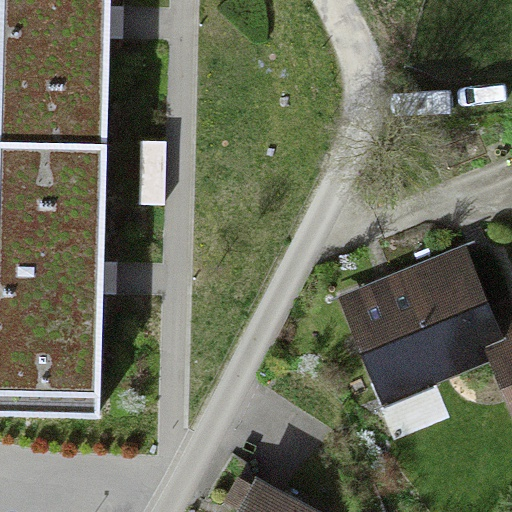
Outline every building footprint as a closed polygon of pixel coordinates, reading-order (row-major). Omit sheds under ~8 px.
[(0,0),(0,409),(99,412),(102,276),(109,18),(109,0),(0,0)] [(166,140),(141,140),(140,202),(165,203),(166,140)] [(352,303),(389,391),(497,346),(493,337),(461,258),(352,303)] [(511,329),(493,337),(497,346),(511,382),(511,329)] [(312,511),(257,483),(242,511),(312,511)]
